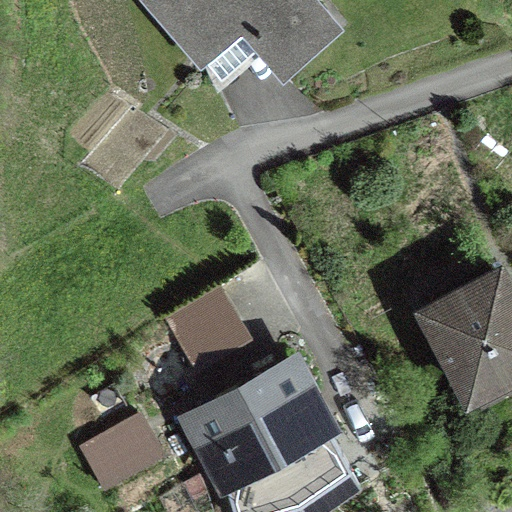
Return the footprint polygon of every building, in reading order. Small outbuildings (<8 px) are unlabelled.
[(325,24),(304,0),(148,0),(223,86),(267,49),(279,63),(325,24)] [(511,308),(495,274),(425,309),(469,397),(511,375),(511,308)] [(210,300),(161,327),(188,376),(237,350),(210,300)] [(286,370),(194,418),(225,480),(232,511),(277,511),(264,454),(316,428),(286,370)] [(140,413),(84,444),(106,482),(162,451),(140,413)]
